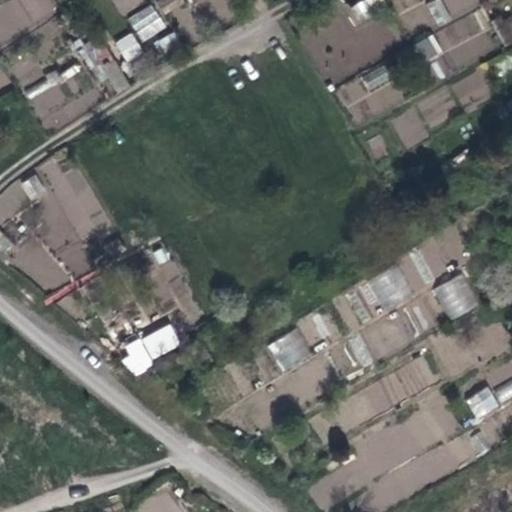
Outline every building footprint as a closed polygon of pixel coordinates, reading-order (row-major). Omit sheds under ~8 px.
[(109,0),(118,16),(142,3),(140,0),(109,0)] [(361,0),(351,5),(358,20),(387,7),(384,0),(361,0)] [(418,0),(391,0),(397,13),(419,3),(418,0)] [(443,76),(499,49),(474,0),(428,0),(442,28),(414,42),(425,64),(435,59),(443,76)] [(126,19),(142,43),(166,27),(151,3),(126,19)] [(511,11),(493,20),(502,42),(511,37),(511,11)] [(114,42),(126,62),(142,52),(131,32),(114,42)] [(161,53),(179,44),(173,32),(155,41),(161,53)] [(43,131),(101,106),(82,62),(24,87),(43,131)] [(351,122),(396,105),(381,68),(337,85),(351,122)] [(450,84),(462,109),(491,95),(479,70),(450,84)] [(80,165),(61,172),(56,159),(45,163),(66,220),(96,209),(80,165)] [(32,202),(47,193),(35,173),(20,183),(32,202)] [(0,230),(0,259),(1,261),(16,243),(0,230)] [(369,280),(383,306),(410,291),(396,265),(369,280)] [(449,321),(479,305),(462,273),(432,289),(449,321)] [(120,345),(130,370),(182,350),(172,325),(120,345)] [(295,328),(267,346),(283,372),(312,354),(295,328)] [(501,402),(511,396),(511,379),(494,390),(501,402)] [(487,386),(465,399),(476,418),(499,405),(487,386)]
